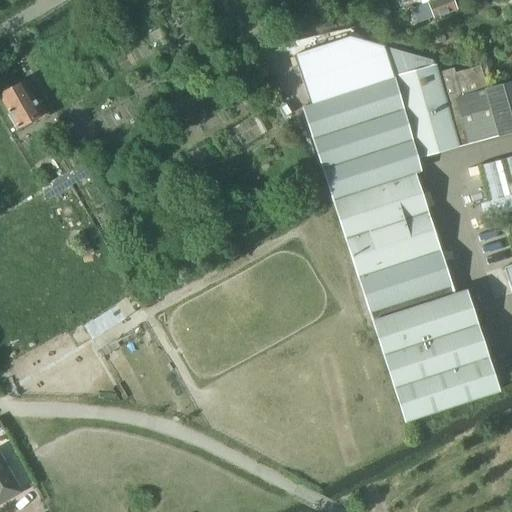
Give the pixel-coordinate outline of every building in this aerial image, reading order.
[(391,16),(385,0),(384,0),(371,14),(374,22),(386,18),(391,16)] [(453,0),(433,0),(428,2),(433,17),(434,19),(457,10),(453,0)] [(428,2),(412,8),(418,23),(433,17),(428,2)] [(391,16),(386,18),(391,34),(418,23),(412,8),(391,16)] [(333,27),(331,16),(319,19),(321,30),(333,27)] [(511,80),(486,88),(482,73),(480,66),(455,73),(454,68),(438,73),(435,61),(384,47),(394,78),(416,157),(421,158),(500,135),(511,131),(511,80)] [(416,157),(394,78),(303,108),(333,201),(415,175),(414,174),(414,173),(416,157)] [(0,95),(20,132),(50,116),(43,102),(38,104),(25,82),(15,88),(9,85),(2,89),(2,95),(0,95)] [(511,198),(511,157),(481,165),(482,166),(492,204),(511,198)] [(48,198),(91,174),(84,162),(41,186),(48,198)] [(445,297),(431,252),(439,250),(415,175),(333,201),(354,264),(405,421),(498,391),(466,290),(445,297)] [(95,252),(84,231),(72,237),(84,258),(95,252)] [(2,451),(0,452),(0,509),(26,496),(2,451)]
